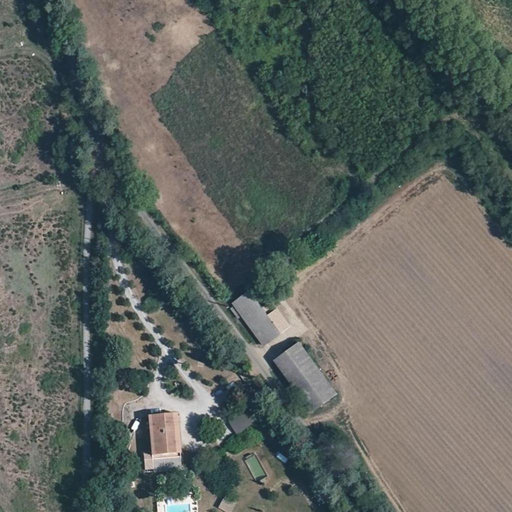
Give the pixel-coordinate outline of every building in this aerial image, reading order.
[(70,143),(69,152),(77,153),(77,143),(70,143)] [(242,317),(265,346),(289,326),(268,300),(261,306),(249,291),(232,304),(234,306),(230,309),(239,321),(242,317)] [(274,362),(314,411),(336,393),(295,345),(274,362)] [(248,404),(228,421),(239,435),(260,418),(248,404)] [(172,414),(175,453),(181,452),(178,413),(172,414)] [(148,416),(152,455),(175,453),(172,414),(148,416)] [(244,460),(255,480),(266,474),(255,454),(244,460)] [(227,511),(232,511),(236,501),(224,496),(219,508),(227,511)]
